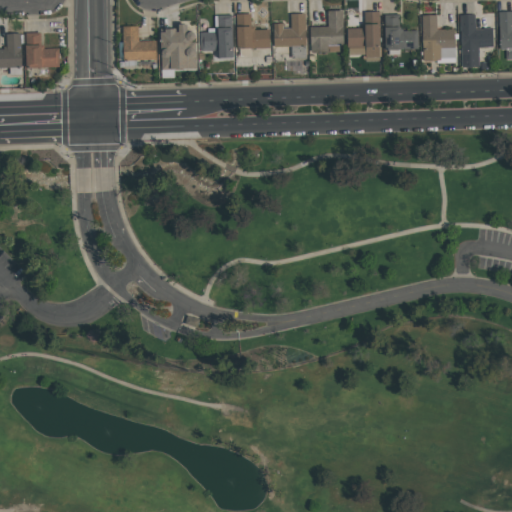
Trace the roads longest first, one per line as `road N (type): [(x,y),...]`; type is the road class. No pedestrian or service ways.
road 1 (primary): [(92,127),(511,116)]
road 2 (primary): [(511,89),(188,99)]
